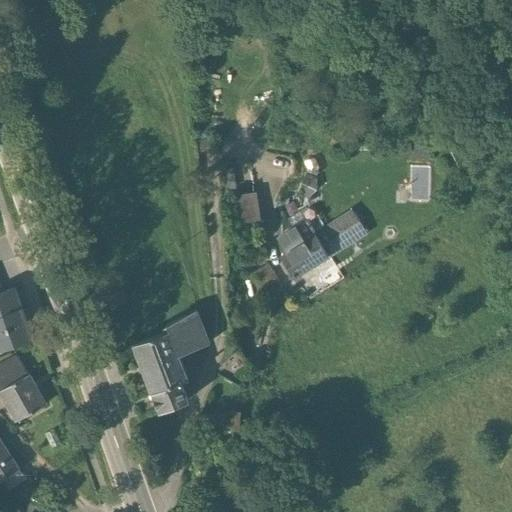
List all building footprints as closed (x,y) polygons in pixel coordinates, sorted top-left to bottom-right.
[(429,148),(414,146),(413,161),(428,162),(429,148)] [(254,237),(249,203),(228,206),(233,239),(254,237)] [(285,222),(292,233),(296,230),(305,224),(299,213),(285,222)] [(352,215),(316,238),(329,259),(365,237),(352,215)] [(277,241),(287,256),(305,244),(296,230),(292,233),(277,241)] [(292,282),(329,259),(316,238),(305,244),(287,256),(279,261),(292,282)] [(0,298),(0,318),(22,311),(16,293),(0,298)] [(0,351),(33,340),(22,311),(0,318),(0,351)] [(211,345),(199,314),(171,328),(174,334),(171,335),(179,357),(211,345)] [(189,381),(179,357),(171,335),(136,349),(154,395),(181,384),(189,381)] [(17,356),(0,366),(0,394),(1,396),(31,378),(17,356)] [(31,378),(1,396),(17,423),(47,406),(31,378)] [(189,403),(181,384),(154,395),(161,414),(189,403)] [(224,416),(203,416),(203,428),(224,428),(224,433),(239,433),(240,413),(224,413),(224,416)] [(54,433),(45,438),(51,450),(60,445),(54,433)] [(19,471),(0,443),(0,478),(3,482),(19,471)] [(25,480),(19,471),(3,482),(9,491),(25,480)]
